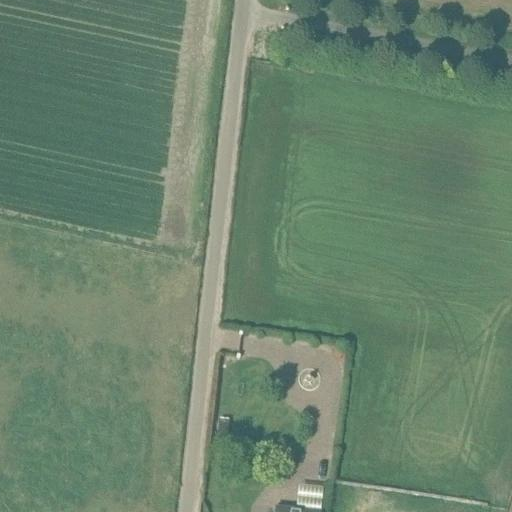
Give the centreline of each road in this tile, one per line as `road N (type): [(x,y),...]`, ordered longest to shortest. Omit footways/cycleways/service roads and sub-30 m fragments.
road 1 (unclassified): [(185,511),(243,11)]
road 2 (unclassified): [(511,63),(243,11)]
